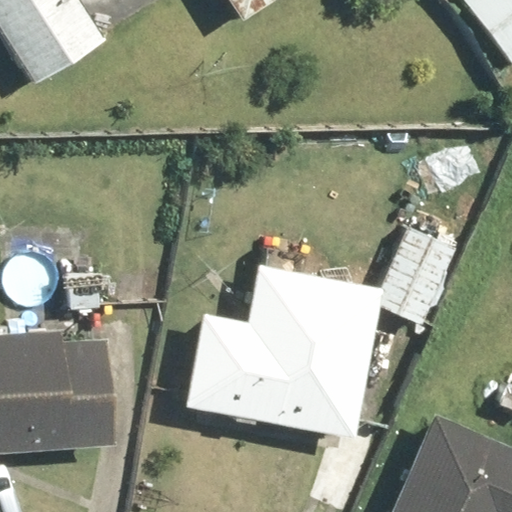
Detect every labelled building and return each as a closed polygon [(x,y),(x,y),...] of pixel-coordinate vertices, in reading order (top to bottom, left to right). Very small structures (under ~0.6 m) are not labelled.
[(96,34),(75,0),(0,0),(0,29),(28,76),(96,34)] [(230,0),(242,17),(266,0),(230,0)] [(511,0),(467,0),(511,59),(511,58),(511,0)] [(54,237),(14,237),(13,318),(53,319),(54,237)] [(365,385),(385,279),(254,254),(245,304),(207,297),(188,398),(355,430),(364,385),(365,385)] [(0,343),(0,450),(123,445),(118,338),(0,343)] [(511,511),(511,443),(436,410),(391,511),(511,511)]
